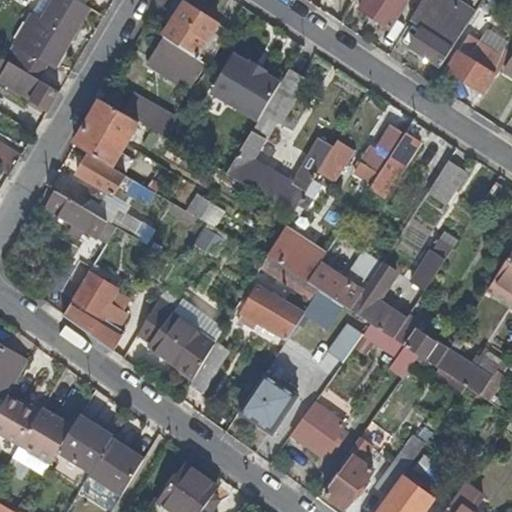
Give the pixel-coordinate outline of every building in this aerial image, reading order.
[(70,40),(90,8),(76,0),(55,0),(43,22),(32,16),(28,22),(60,41),(63,36),(70,40)] [(364,0),(358,9),(391,30),(410,0),(364,0)] [(410,48),(441,67),(458,40),(473,17),(474,15),(450,0),(422,0),(410,21),(422,29),(410,48)] [(183,3),(162,37),(164,38),(205,64),(208,66),(228,31),(183,3)] [(473,17),(458,40),(463,43),(471,48),(486,26),(473,17)] [(47,64),(60,41),(28,22),(15,44),(16,44),(6,62),(36,80),(46,63),(47,64)] [(496,55),(503,59),(509,49),(483,33),(473,49),(480,53),(478,55),(491,63),(496,55)] [(67,45),(70,40),(63,36),(60,41),(67,45)] [(205,64),(164,38),(154,53),(168,62),(161,74),(189,92),(196,79),(205,64)] [(53,68),(67,45),(60,41),(47,64),(53,68)] [(463,43),(446,70),(481,93),(493,74),(497,77),(506,62),(503,59),(496,55),(491,63),(478,55),(480,53),(473,49),(471,48),(463,43)] [(262,74),(246,65),(249,62),(231,51),(210,86),(261,116),(263,114),(282,82),(264,71),(262,74)] [(168,62),(154,53),(147,64),(161,74),(168,62)] [(29,101),(47,112),(58,93),(36,80),(6,62),(0,57),(0,79),(1,80),(1,81),(30,99),(29,101)] [(249,62),(246,65),(262,74),(264,71),(265,69),(250,59),(249,62)] [(308,81),(289,70),(282,82),(263,114),(283,126),(308,81)] [(164,138),(175,120),(133,95),(122,114),(139,124),(164,138)] [(113,168),(139,124),(122,114),(100,101),(74,145),(89,154),(113,168)] [(375,150),(389,159),(404,135),(391,127),(375,150)] [(249,159),(252,161),(265,140),(251,132),(239,153),(249,159)] [(418,141),(405,133),(404,135),(389,159),(379,175),(377,178),(390,186),(418,141)] [(293,185),(252,161),(249,159),(237,181),(273,203),(276,198),(290,207),(300,190),(306,193),(314,181),(322,167),(334,148),(320,139),(293,185)] [(349,148),(338,141),(334,148),(322,167),(333,173),(349,148)] [(389,159),(375,150),(372,148),(362,164),(379,175),(389,159)] [(0,171),(8,177),(18,161),(0,150),(0,171)] [(249,159),(239,153),(226,175),(237,181),(249,159)] [(113,197),(126,176),(113,168),(89,154),(77,175),(94,186),(106,193),(113,197)] [(466,174),(449,162),(429,193),(446,204),(466,174)] [(379,175),(362,164),(362,163),(355,174),(372,185),(377,178),(379,175)] [(134,169),(129,178),(142,186),(147,177),(134,169)] [(321,186),(314,181),(306,193),(298,206),(307,211),(321,186)] [(131,182),(127,194),(148,202),(153,190),(131,182)] [(501,202),(507,192),(495,184),(484,202),(499,211),(504,204),(501,202)] [(106,193),(94,186),(88,197),(97,202),(99,204),(101,201),(106,193)] [(46,209),(57,192),(49,187),(39,205),(46,209)] [(96,239),(107,222),(91,212),(57,192),(46,209),(72,224),(66,235),(77,242),(83,231),(96,239)] [(199,195),(189,214),(201,221),(211,203),(199,195)] [(107,222),(109,223),(116,211),(101,201),(99,204),(97,202),(91,212),(107,222)] [(116,211),(109,223),(116,227),(138,241),(146,226),(117,209),(116,211)] [(96,239),(106,245),(116,227),(109,223),(107,222),(96,239)] [(192,246),(213,259),(226,237),(204,224),(192,246)] [(279,242),(269,258),(309,284),(319,268),(311,262),(314,258),(293,243),(290,249),(279,242)] [(432,280),(433,281),(453,250),(439,242),(412,283),(424,292),(432,280)] [(343,307),(351,312),(382,264),(364,252),(345,281),(321,265),(319,268),(309,284),(321,293),(343,307)] [(511,253),(491,285),(511,298),(511,253)] [(151,271),(170,282),(180,266),(161,254),(151,271)] [(260,268),(313,304),(321,293),(309,284),(269,258),(267,257),(266,259),(260,268)] [(406,322),(392,313),(376,302),(385,288),(387,289),(397,273),(383,264),(382,264),(351,312),(371,326),(394,341),(405,324),(406,322)] [(117,290),(89,273),(64,317),(115,354),(129,335),(133,325),(123,319),(126,314),(121,311),(128,300),(116,292),(117,290)] [(243,315),(287,342),(289,339),(305,315),(258,288),(243,315)] [(391,291),(387,289),(385,288),(376,302),(392,313),(394,308),(383,301),(391,291)] [(150,347),(193,379),(213,346),(172,316),(175,312),(178,314),(185,306),(165,291),(138,336),(150,345),(150,347)] [(311,354),(343,307),(321,293),(313,304),(305,315),(289,339),(311,354)] [(422,325),(410,317),(406,322),(405,324),(417,332),(422,325)] [(326,351),(342,362),(362,333),(345,322),(326,351)] [(406,349),(417,332),(405,324),(394,341),(405,349),(406,349)] [(397,360),(405,349),(394,341),(371,326),(363,337),(397,360)] [(488,357),(501,365),(511,348),(511,328),(508,326),(488,357)] [(448,352),(417,332),(406,349),(419,357),(437,369),(448,352)] [(226,353),(214,345),(213,346),(193,379),(188,388),(201,396),(226,353)] [(0,410),(8,398),(29,363),(0,346),(0,410)] [(405,349),(397,360),(391,369),(404,378),(409,371),(419,357),(406,349),(405,349)] [(280,375),(295,382),(309,357),(294,350),(280,375)] [(491,380),(476,370),(448,352),(437,369),(439,371),(466,389),(480,398),(491,380)] [(501,365),(488,357),(486,355),(476,370),(491,380),(496,373),(501,365)] [(434,379),(439,371),(437,369),(419,357),(409,371),(424,381),(434,379)] [(434,379),(461,396),(466,389),(439,371),(434,379)] [(507,379),(496,373),(491,380),(480,398),(491,405),(507,379)] [(297,396),(265,374),(239,412),(271,435),(297,396)] [(42,409),(41,411),(39,415),(28,409),(8,398),(0,410),(0,434),(51,465),(59,452),(74,427),(42,409)] [(39,415),(41,411),(30,404),(28,409),(39,415)] [(343,426),(314,405),(292,435),(322,456),(329,447),(337,435),(343,426)] [(92,474),(113,441),(114,439),(81,417),(74,427),(59,452),(92,474)] [(395,488),(433,435),(422,427),(378,488),(389,496),(395,488)] [(342,438),(337,435),(329,447),(333,450),(342,438)] [(367,446),(359,440),(340,466),(345,470),(325,498),(344,511),(373,472),(363,464),(368,456),(362,452),(367,446)] [(113,441),(92,474),(90,476),(123,497),(145,461),(113,441)] [(184,467),(159,501),(173,511),(205,511),(204,511),(218,491),(184,467)] [(471,511),(481,499),(464,486),(457,496),(445,511),(471,511)] [(434,503),(445,511),(457,496),(445,487),(434,503)] [(426,511),(427,511),(411,499),(395,488),(389,496),(377,511),(426,511)] [(429,509),(434,503),(417,491),(411,499),(427,511),(429,509)] [(445,511),(434,503),(429,509),(434,511),(445,511)]
